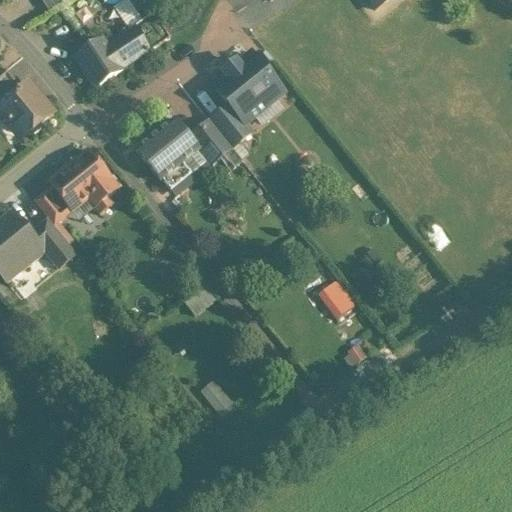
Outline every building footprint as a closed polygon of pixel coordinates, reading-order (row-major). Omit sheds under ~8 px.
[(41,0),(40,1),(47,12),(65,0),(41,0)] [(124,0),(113,6),(127,30),(142,22),(130,0),(124,0)] [(392,0),(367,0),(375,12),(392,0)] [(153,17),(130,32),(146,56),(169,41),(153,17)] [(130,32),(107,47),(102,40),(73,59),(94,92),(123,72),(122,71),(146,56),(130,32)] [(255,58),(247,57),(238,65),(236,63),(223,74),(224,76),(215,84),(214,91),(228,108),(244,127),(245,127),(277,101),(278,93),(266,79),(266,73),(255,58)] [(6,72),(0,76),(0,107),(21,90),(6,72)] [(0,107),(0,115),(9,126),(17,127),(26,138),(31,138),(40,131),(41,126),(52,116),(27,85),(21,90),(0,107)] [(228,108),(209,123),(232,151),(251,135),(245,127),(244,127),(228,108)] [(174,121),(135,152),(160,183),(161,181),(170,192),(191,176),(182,165),(198,152),(199,151),(189,139),(174,121)] [(209,123),(189,139),(199,151),(198,152),(211,168),(232,151),(209,123)] [(78,168),(50,190),(71,215),(86,202),(99,218),(113,207),(108,201),(119,191),(89,154),(75,165),(78,168)] [(50,190),(33,204),(53,229),(71,215),(50,190)] [(12,215),(0,224),(0,277),(7,286),(44,257),(45,256),(35,243),(12,215)] [(75,257),(53,229),(35,243),(45,256),(44,257),(56,272),(75,257)] [(352,275),(360,286),(374,277),(367,266),(352,275)] [(337,282),(318,297),(330,314),(350,299),(337,282)] [(208,287),(186,304),(196,316),(217,299),(208,287)] [(8,307),(0,314),(0,336),(19,321),(8,307)] [(215,380),(200,392),(222,418),(236,406),(215,380)]
